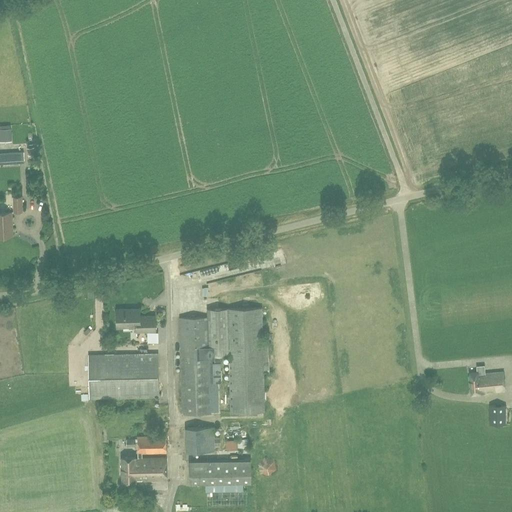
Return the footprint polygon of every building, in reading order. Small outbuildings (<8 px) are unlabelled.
[(24,152),(6,153),(7,164),(24,163),(24,152)] [(34,200),(34,195),(25,195),(25,207),(40,207),(40,201),(34,200)] [(14,212),(23,212),(22,197),(13,197),(14,212)] [(0,212),(0,236),(13,236),(12,212),(0,212)] [(262,308),(228,308),(208,309),(208,317),(209,355),(210,413),(214,413),(213,383),(222,383),(221,358),(217,358),(217,355),(229,354),(231,413),(264,412),(263,361),(268,361),(267,343),(262,343),(262,308)] [(140,316),(140,309),(117,309),(117,327),(136,327),(137,332),(156,331),(155,316),(140,316)] [(210,413),(209,355),(208,317),(180,318),(182,414),(210,413)] [(158,353),(89,354),(89,398),(159,397),(158,353)] [(505,391),(503,372),(485,374),(484,366),(476,367),(477,373),(469,373),(471,396),(484,394),(484,393),(505,391)] [(505,424),(505,406),(490,406),(490,424),(505,424)] [(212,427),(187,427),(187,452),(213,451),(212,427)] [(246,438),(229,439),(229,432),(222,432),(223,451),(246,450),(246,438)] [(166,436),(138,436),(138,458),(136,459),(136,457),(121,457),(122,482),(136,482),(136,480),(167,479),(166,458),(142,458),(142,453),(166,453),(166,436)] [(250,460),(190,462),(191,484),(251,483),(250,460)]
